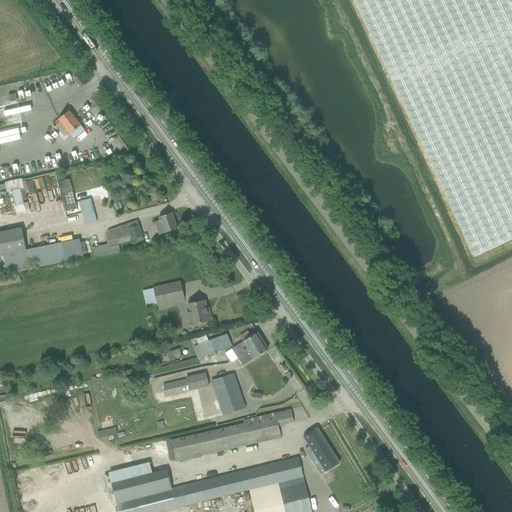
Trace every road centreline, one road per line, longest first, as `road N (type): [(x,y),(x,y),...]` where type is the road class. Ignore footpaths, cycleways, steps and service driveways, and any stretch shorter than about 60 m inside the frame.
road 1 (secondary): [(444,511),(62,0)]
road 2 (unclassified): [(511,459),(162,0)]
